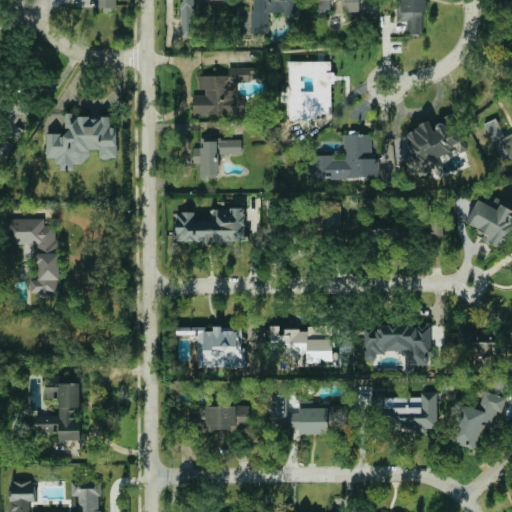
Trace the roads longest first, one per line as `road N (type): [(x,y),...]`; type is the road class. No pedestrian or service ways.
road 1 (tertiary): [(151,511),(146,0)]
road 2 (residential): [(472,511),(464,497),(411,474),(152,479)]
road 3 (residential): [(470,281),(148,286)]
road 4 (residential): [(389,85),(444,65),(468,41),(473,0)]
road 5 (residential): [(147,58),(71,49),(36,12)]
